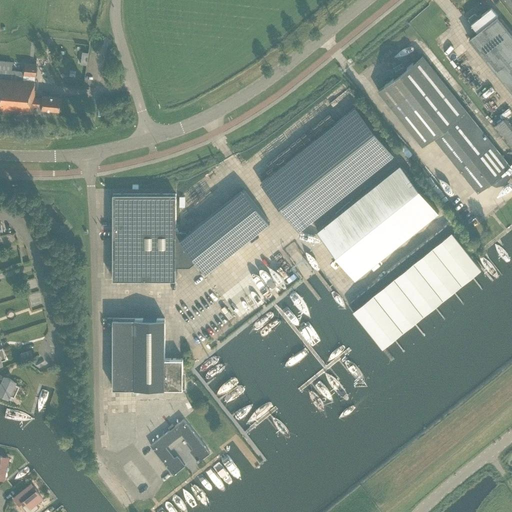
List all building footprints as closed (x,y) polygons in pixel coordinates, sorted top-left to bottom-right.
[(470,38),(511,90),(511,32),(491,7),(471,23),(478,31),(470,38)] [(511,165),(422,55),(378,90),(422,146),(434,136),(479,191),(511,165)] [(0,77),(0,110),(32,113),(33,106),(41,107),(40,109),(58,111),(59,98),(42,96),(41,98),(33,97),(34,90),(33,90),(34,81),(35,76),(36,64),(24,63),(23,80),(0,77)] [(298,230),(393,154),(356,107),(261,183),(298,230)] [(511,126),(505,118),(495,126),(511,146),(511,126)] [(439,212),(401,164),(317,230),(355,278),(439,212)] [(176,232),(176,234),(176,267),(189,267),(197,261),(206,273),(269,222),(243,189),(187,234),(186,232),(176,232)] [(113,234),(176,234),(176,232),(176,214),(176,194),(113,194),(113,234)] [(348,304),(383,347),(480,269),(470,255),(446,226),(348,304)] [(176,280),(176,267),(176,234),(113,234),(113,280),(176,280)] [(292,271),(279,255),(271,262),(284,277),(292,271)] [(249,300),(236,285),(227,292),(239,308),(249,300)] [(165,319),(113,319),(113,388),(183,388),(183,359),(165,358),(165,319)] [(32,356),(30,350),(19,353),(21,360),(32,356)] [(0,376),(0,393),(2,395),(4,396),(7,396),(8,396),(9,395),(13,397),(19,386),(14,383),(15,382),(14,381),(12,379),(10,378),(7,377),(3,377),(2,378),(0,376)] [(210,452),(183,418),(150,445),(173,474),(185,465),(179,457),(176,460),(165,447),(182,434),(194,449),(191,452),(198,461),(210,452)] [(36,491),(31,483),(13,498),(18,505),(23,501),(25,503),(22,506),(26,511),(32,511),(38,507),(35,503),(41,498),(36,491)]
